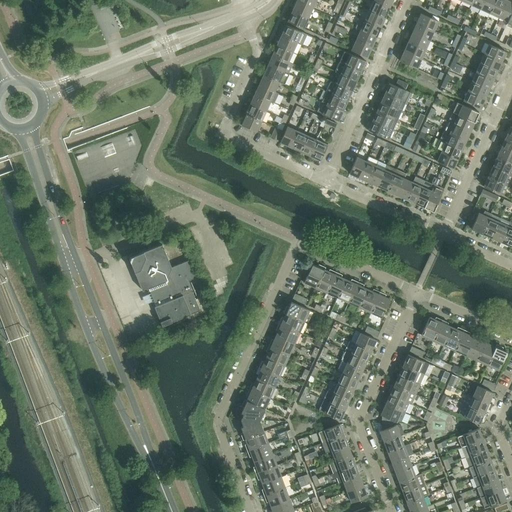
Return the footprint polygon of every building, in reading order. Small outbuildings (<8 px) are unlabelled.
[(347,12),(352,2),(347,0),(346,0),(342,9),(347,12)] [(385,17),(390,7),(374,0),(370,10),(385,17)] [(483,0),(472,0),(470,4),(480,9),(483,0)] [(494,0),(483,0),(480,9),(489,13),(494,0)] [(506,0),(494,0),(489,13),(498,17),(506,0)] [(511,11),(511,2),(506,0),(498,17),(508,21),(511,11)] [(297,1),(293,11),(308,18),(313,8),(297,1)] [(381,27),(385,17),(370,10),(365,20),(381,27)] [(293,11),(288,21),(303,28),(308,18),(293,11)] [(438,21),(421,13),(417,23),(434,31),(438,21)] [(376,37),(381,27),(365,20),(361,30),(376,37)] [(434,31),(417,23),(412,32),(430,40),(434,31)] [(307,34),(302,32),(286,25),(281,35),(297,42),(302,45),(307,34)] [(372,47),(376,37),(361,30),(356,40),(372,47)] [(430,40),(412,32),(408,42),(426,49),(430,40)] [(293,52),(297,42),(281,35),(277,45),(293,52)] [(464,44),(468,46),(471,48),(474,42),(466,38),(464,44)] [(356,40),(352,50),(367,57),(372,47),(356,40)] [(408,42),(404,51),(421,59),(426,49),(408,42)] [(506,52),(489,44),(485,54),(502,61),(506,52)] [(288,62),(293,52),(277,45),(273,55),(288,62)] [(443,50),(436,47),(434,53),(441,56),(443,50)] [(366,61),(350,54),(344,51),(340,62),(361,71),(366,61)] [(400,61),(417,68),(421,59),(404,51),(400,61)] [(498,71),(502,61),(485,54),(480,63),(498,71)] [(288,62),(273,55),(268,65),(288,74),(293,64),(288,62)] [(335,71),(356,81),(361,71),(340,62),(335,71)] [(494,80),(498,71),(480,63),(476,72),(494,80)] [(279,81),(284,84),(288,74),(268,65),(264,75),(279,82),(279,81)] [(341,74),(336,83),(331,81),(352,91),(356,81),(335,71),(335,72),(341,74)] [(489,89),(494,80),(476,72),(472,82),(489,89)] [(279,82),(264,75),(259,84),(275,91),(279,82)] [(326,91),(348,101),(352,91),(331,81),(326,91)] [(485,99),(489,89),(472,82),(468,91),(485,99)] [(411,93),(392,84),(390,83),(385,92),(407,102),(411,93)] [(275,91),(259,84),(255,94),(270,101),(275,91)] [(322,101),(343,110),(348,101),(326,91),(322,101)] [(468,91),(463,101),(481,108),(485,99),(468,91)] [(403,112),(407,102),(385,92),(381,102),(403,112)] [(270,101),(255,94),(250,104),(266,111),(270,101)] [(327,104),(323,114),(338,121),(343,110),(322,101),(327,104)] [(403,112),(381,102),(377,111),(399,121),(403,112)] [(475,122),(479,112),(457,102),(453,112),(475,122)] [(266,111),(250,104),(246,114),(262,121),(266,111)] [(399,121),(377,111),(373,120),(395,130),(399,121)] [(453,112),(449,121),(471,131),(475,122),(453,112)] [(241,124),(247,127),(257,131),(262,121),(246,114),(241,124)] [(418,130),(423,120),(418,118),(413,128),(418,130)] [(368,130),(390,140),(395,130),(373,120),(368,130)] [(449,121),(444,130),(466,140),(471,131),(449,121)] [(287,126),(280,142),(291,147),(298,131),(287,126)] [(271,138),(272,139),(277,141),(279,136),(282,130),(275,127),(271,138)] [(444,130),(440,140),(462,149),(466,140),(444,130)] [(300,151),(307,136),(298,131),(291,147),(300,151)] [(421,131),(417,139),(422,142),(426,133),(421,131)] [(375,136),(367,133),(365,138),(372,141),(375,136)] [(307,136),(300,151),(310,156),(317,140),(307,136)] [(407,136),(403,146),(409,149),(414,139),(407,136)] [(511,139),(506,137),(502,146),(511,151),(511,139)] [(375,143),(384,147),(387,142),(377,138),(375,143)] [(320,160),(328,145),(317,140),(310,156),(320,160)] [(423,143),(416,140),(412,150),(418,153),(423,143)] [(440,140),(436,149),(458,159),(462,149),(440,140)] [(387,142),(384,147),(394,151),(394,150),(395,149),(396,146),(387,142)] [(395,149),(394,150),(403,154),(405,150),(401,148),(396,146),(395,149)] [(511,151),(502,146),(497,156),(511,162),(511,151)] [(441,152),(437,161),(454,169),(458,159),(436,149),(441,152)] [(405,150),(403,154),(413,159),(415,154),(405,150)] [(415,154),(413,159),(422,163),(424,159),(415,154)] [(511,162),(497,156),(493,166),(511,174),(511,162)] [(366,161),(357,157),(349,173),(359,177),(366,161)] [(369,157),(367,161),(366,161),(359,177),(368,182),(378,161),(369,157)] [(378,161),(368,182),(378,186),(387,165),(378,161)] [(387,190),(396,169),(387,165),(378,186),(387,190)] [(511,181),(511,174),(493,166),(489,176),(510,186),(511,181)] [(404,178),(406,174),(396,169),(387,190),(396,194),(404,178)] [(508,185),(510,186),(489,176),(484,186),(503,195),(508,185)] [(422,186),(425,181),(415,177),(413,182),(405,199),(415,203),(422,186)] [(422,186),(415,203),(424,207),(437,178),(434,177),(432,181),(432,184),(425,181),(422,186)] [(413,182),(404,178),(396,194),(405,199),(413,182)] [(434,211),(441,195),(444,189),(436,186),(440,182),(441,180),(437,178),(424,207),(434,211)] [(498,196),(483,189),(480,195),(496,202),(498,196)] [(475,221),(471,228),(482,233),(491,213),(485,211),(483,215),(478,213),(478,214),(475,212),(472,219),(475,221)] [(501,218),(491,213),(482,233),(492,238),(499,222),(501,218)] [(499,222),(492,238),(501,242),(508,226),(510,222),(501,218),(499,222)] [(511,222),(510,222),(508,226),(501,242),(511,246),(511,244),(511,222)] [(154,301),(156,306),(154,306),(162,326),(200,310),(196,299),(198,298),(191,281),(198,279),(190,259),(172,267),(162,244),(129,257),(143,291),(149,288),(151,293),(146,295),(147,299),(149,303),(154,301)] [(312,264),(304,282),(316,287),(325,267),(321,265),(319,267),(312,264)] [(325,267),(316,287),(327,292),(336,272),(332,270),(330,272),(324,269),(325,267)] [(336,272),(327,292),(338,297),(346,279),(339,276),(340,274),(336,272)] [(346,279),(338,297),(348,302),(358,282),(353,280),(352,282),(346,279)] [(361,286),(362,284),(358,282),(348,302),(359,307),(368,289),(361,286)] [(375,290),(374,292),(368,289),(359,307),(370,312),(380,292),(375,290)] [(383,296),(384,293),(380,292),(370,312),(382,317),(390,299),(383,296)] [(308,299),(295,293),(292,299),(305,305),(308,299)] [(291,302),(288,309),(286,308),(284,312),(304,321),(309,310),(291,302)] [(283,320),(281,319),(279,323),(299,332),(304,321),(284,312),(283,313),(286,314),(283,320)] [(429,317),(421,335),(433,340),(442,320),(438,318),(437,320),(429,317)] [(446,322),(442,320),(433,340),(444,345),(452,327),(445,324),(446,322)] [(277,327),(279,328),(276,335),(294,343),(299,332),(279,323),(277,327)] [(380,332),(367,326),(365,331),(377,337),(380,332)] [(459,330),(452,327),(444,345),(455,350),(464,330),(460,328),(459,330)] [(468,331),(464,330),(455,350),(466,355),(474,337),(467,334),(468,331)] [(372,350),(376,340),(361,333),(356,343),(372,350)] [(273,342),(271,341),(269,345),(290,354),(294,343),(276,335),(273,342)] [(480,340),(474,337),(466,355),(477,360),(486,339),(481,337),(480,340)] [(490,341),(486,339),(477,360),(487,365),(497,344),(496,344),(495,346),(489,344),(490,341)] [(356,343),(351,341),(346,351),(367,360),(372,350),(356,343)] [(500,349),(501,346),(497,344),(487,365),(499,370),(507,352),(500,349)] [(267,349),(269,350),(266,357),(285,365),(290,354),(269,345),(267,349)] [(424,352),(412,346),(409,352),(422,357),(424,352)] [(347,363),(363,370),(367,360),(346,351),(345,352),(343,353),(342,357),(342,359),(342,360),(347,363)] [(429,364),(424,361),(408,354),(403,365),(419,372),(425,374),(429,364)] [(263,363),(261,362),(259,367),(280,376),(285,365),(266,357),(263,363)] [(343,373),(358,380),(363,370),(347,363),(343,373)] [(403,365),(399,374),(420,384),(425,374),(419,372),(403,365)] [(275,387),(280,376),(259,367),(257,371),(259,372),(257,379),(275,387)] [(445,383),(449,373),(445,371),(440,381),(445,383)] [(338,383),(354,390),(358,380),(343,373),(338,383)] [(416,394),(420,384),(399,374),(394,384),(416,394)] [(453,387),(458,377),(452,374),(447,384),(453,387)] [(249,389),(270,398),(275,387),(257,379),(254,385),(251,384),(249,389)] [(497,385),(484,379),(482,384),(494,390),(497,385)] [(328,390),(349,399),(354,390),(338,383),(334,392),(328,390)] [(411,404),(416,394),(394,384),(390,394),(410,403),(411,404)] [(489,403),(493,393),(477,386),(473,396),(489,403)] [(244,400),(265,409),(270,398),(249,389),(247,393),(250,394),(247,400),(244,399),(244,400)] [(324,400),(345,409),(349,399),(328,390),(324,400)] [(308,398),(306,397),(308,393),(304,391),(299,401),(306,404),(308,398)] [(405,413),(410,403),(390,394),(386,404),(401,411),(405,413)] [(473,396),(468,394),(464,404),(484,413),(489,403),(473,396)] [(444,407),(449,398),(443,395),(438,405),(444,407)] [(241,419),(260,420),(265,409),(244,400),(242,404),(245,405),(241,412),(244,413),(241,419)] [(319,410),(324,413),(340,420),(345,409),(324,400),(321,406),(320,407),(319,409),(319,410)] [(434,407),(436,403),(431,401),(428,409),(432,411),(434,407)] [(381,414),(383,415),(382,423),(393,423),(393,420),(397,422),(401,422),(405,413),(401,411),(386,404),(381,414)] [(459,414),(479,423),(484,413),(464,404),(459,414)] [(427,411),(425,415),(423,419),(428,421),(431,413),(427,411)] [(244,434),(241,435),(243,439),(264,431),(260,420),(241,419),(243,426),(241,427),(244,434)] [(401,425),(396,425),(393,426),(393,423),(382,423),(382,430),(380,431),(384,442),(400,436),(404,434),(401,425)] [(340,424),(318,432),(322,443),(344,434),(340,424)] [(479,428),(463,434),(457,436),(461,447),(483,439),(479,428)] [(247,451),(268,443),(264,431),(243,439),(243,440),(246,439),(248,445),(246,446),(247,451)] [(332,451),(348,445),(344,434),(322,443),(323,443),(328,441),(332,451)] [(384,442),(388,452),(404,446),(400,436),(384,442)] [(461,447),(465,457),(487,449),(483,439),(461,447)] [(254,461),(273,454),(268,443),(247,451),(249,455),(251,454),(254,461)] [(410,443),(404,446),(388,452),(392,462),(408,456),(413,454),(410,443)] [(336,461),(352,455),(348,445),(332,451),(336,461)] [(465,457),(469,467),(491,459),(487,449),(465,457)] [(256,473),(277,465),(273,454),(254,461),(256,468),(254,469),(256,473)] [(333,473),(356,465),(352,455),(336,461),(329,463),(333,473)] [(412,466),(408,456),(392,462),(396,472),(412,466)] [(469,467),(473,477),(494,469),(491,459),(469,467)] [(262,483),(281,476),(277,465),(256,473),(257,477),(260,477),(262,483)] [(339,483),(359,475),(356,465),(333,473),(331,474),(332,476),(332,477),(334,478),(337,477),(339,483)] [(422,474),(422,473),(415,476),(412,466),(396,472),(399,482),(422,474)] [(473,477),(477,487),(498,479),(494,469),(473,477)] [(426,484),(422,474),(399,482),(403,492),(426,484)] [(347,491),(363,485),(359,475),(339,483),(343,481),(347,491)] [(264,495),(285,487),(281,476),(262,483),(265,490),(262,491),(264,495)] [(477,487),(481,497),(502,489),(498,479),(477,487)] [(403,492),(407,502),(429,494),(426,484),(403,492)] [(351,502),(367,496),(363,485),(347,491),(351,502)] [(271,506),(289,499),(285,487),(264,495),(266,500),(268,499),(271,506)] [(485,508),(490,506),(506,500),(502,489),(481,497),(485,508)] [(429,494),(407,502),(410,511),(411,511),(427,506),(423,496),(429,494)] [(287,511),(294,510),(289,499),(271,506),(273,511),(287,511)] [(507,503),(494,508),(495,511),(499,511),(509,508),(507,503)]
